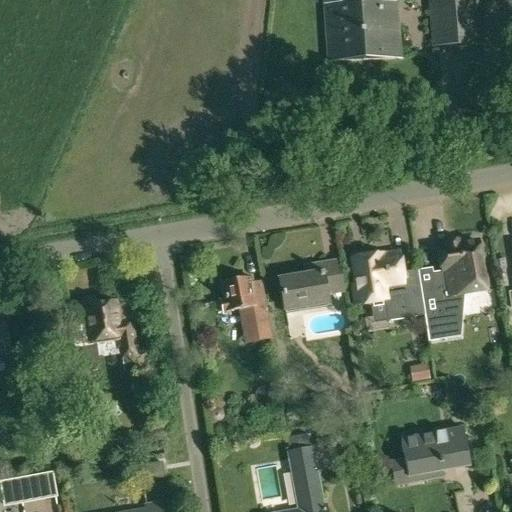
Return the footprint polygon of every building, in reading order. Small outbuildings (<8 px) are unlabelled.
[(400,58),(395,0),(322,0),(327,64),(400,58)] [(426,0),(431,48),(482,47),(478,0),(426,0)] [(432,270),(418,273),(421,297),(424,316),(428,341),(445,338),(443,325),(461,322),(464,293),(487,289),(482,259),(485,259),(483,248),(480,248),(479,242),(462,245),(462,242),(446,245),(446,248),(440,249),(444,271),(446,279),(434,281),(433,273),(432,270)] [(404,286),(399,254),(383,256),(382,255),(353,259),(357,285),(354,286),(357,305),(385,300),(388,321),(424,316),(421,297),(405,300),(403,287),(404,286)] [(315,275),(303,277),(280,281),(285,309),(327,302),(326,293),(344,290),(339,263),(314,267),(315,275)] [(222,313),(248,308),(256,344),(274,340),(261,281),(251,283),(249,277),(221,283),(225,301),(220,302),(222,313)] [(89,322),(72,325),(79,375),(82,375),(82,379),(99,377),(99,372),(101,372),(99,359),(98,352),(118,349),(119,356),(122,355),(123,359),(137,357),(136,352),(129,306),(116,308),(115,304),(99,306),(98,303),(95,300),(88,301),(84,304),(85,311),(88,313),(89,322)] [(0,353),(9,352),(5,327),(0,327),(0,353)] [(409,369),(412,383),(428,380),(425,366),(409,369)] [(470,467),(463,427),(400,440),(407,478),(421,475),(425,481),(443,478),(442,472),(470,467)] [(297,511),(292,511),(325,511),(325,508),(323,508),(312,450),(310,450),(307,434),(287,438),(289,454),(287,454),(297,511)] [(103,445),(87,447),(90,466),(114,463),(110,437),(102,438),(103,445)] [(80,439),(67,441),(70,460),(82,458),(80,439)] [(164,478),(161,463),(146,466),(149,481),(164,478)] [(34,503),(30,477),(14,480),(18,505),(34,503)] [(162,511),(160,502),(145,505),(145,510),(133,511),(162,511)]
